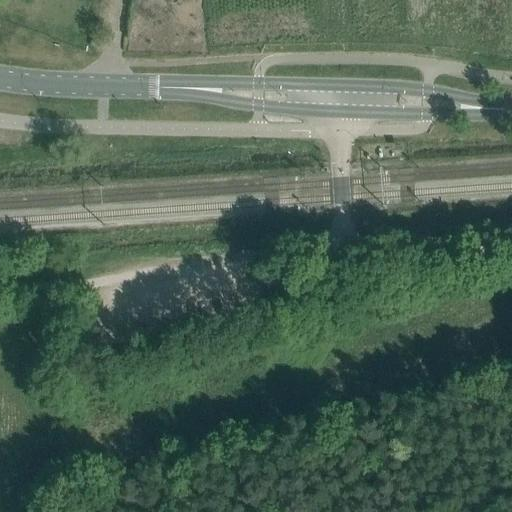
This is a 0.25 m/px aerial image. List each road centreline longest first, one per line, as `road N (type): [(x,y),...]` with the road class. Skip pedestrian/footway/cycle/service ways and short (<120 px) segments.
road 1 (unclassified): [(339,112),(343,262),(51,286)]
road 2 (secondary): [(121,86),(339,112)]
road 3 (secondary): [(340,85),(121,86)]
road 4 (secondary): [(511,105),(340,85)]
road 5 (secondary): [(339,112),(511,114)]
road 6 (secondary): [(0,78),(121,86)]
